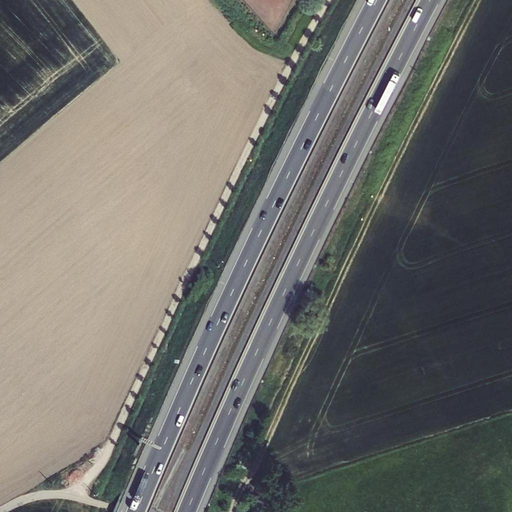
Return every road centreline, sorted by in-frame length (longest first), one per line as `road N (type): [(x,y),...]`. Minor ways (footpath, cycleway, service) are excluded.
road 1 (motorway): [(186,511),(306,244),(430,0)]
road 2 (motorway): [(376,0),(257,238),(135,511)]
